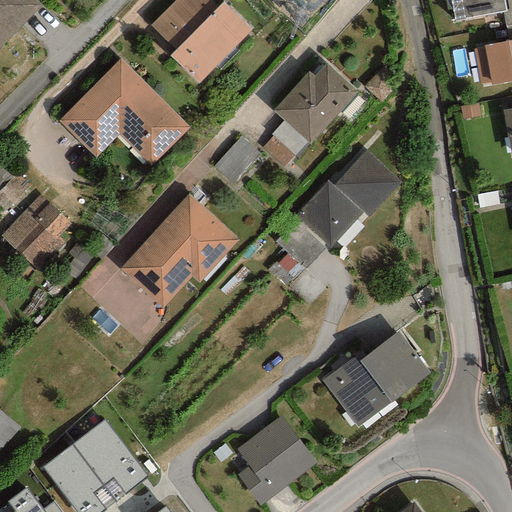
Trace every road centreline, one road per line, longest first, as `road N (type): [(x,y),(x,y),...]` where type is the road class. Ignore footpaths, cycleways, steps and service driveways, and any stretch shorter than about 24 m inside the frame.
road 1 (residential): [(408,0),(464,322),(468,383),(451,453)]
road 2 (residential): [(96,280),(356,0)]
road 3 (residential): [(325,511),(398,458),(425,449),(451,453)]
